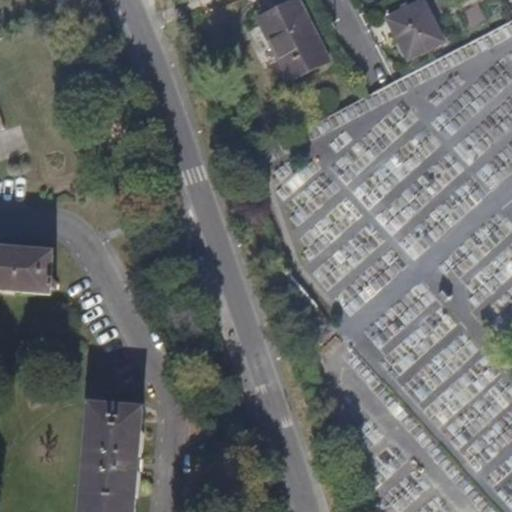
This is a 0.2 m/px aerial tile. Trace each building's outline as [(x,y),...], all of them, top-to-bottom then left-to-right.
[(328,61),(317,39),(298,0),(295,0),(258,19),(270,44),(284,71),(289,81),(302,74),(328,61)] [(445,42),(437,26),(428,12),(424,2),(419,5),(407,11),(396,17),(390,20),(389,21),(394,32),(402,48),(405,54),(407,58),(408,59),(411,59),(415,57),(422,53),(429,49),(436,46),(445,42)] [(363,92),(357,79),(332,91),(339,105),(347,100),(363,92)] [(0,290),(51,294),(53,257),(53,255),(0,250),(0,290)] [(135,511),(143,412),(141,411),(92,408),(91,410),(83,511),(135,511)]
